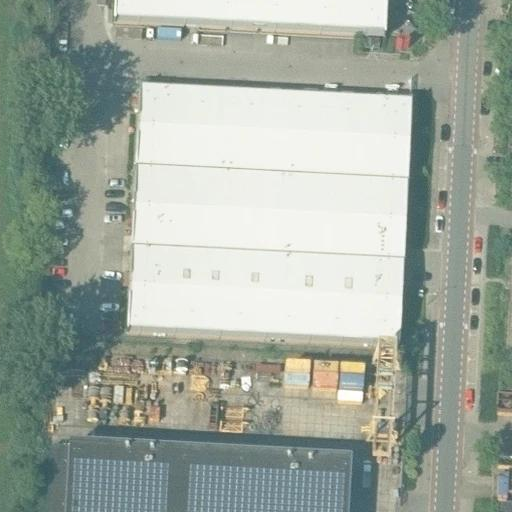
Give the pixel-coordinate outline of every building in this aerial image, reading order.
[(386,0),(114,0),(113,26),(384,39),(386,0)] [(365,51),(379,52),(379,41),(366,41),(365,51)] [(274,102),(139,96),(135,176),(270,182),(274,102)] [(274,102),(270,182),(406,188),(410,109),(274,102)] [(135,176),(130,256),(266,262),(270,182),(135,176)] [(402,268),(406,188),(270,182),(266,262),(402,268)] [(262,342),(266,262),(130,256),(126,335),(262,342)] [(266,262),(262,342),(398,349),(402,268),(266,262)] [(48,451),(45,511),(345,511),(348,468),(67,452),(48,451)]
